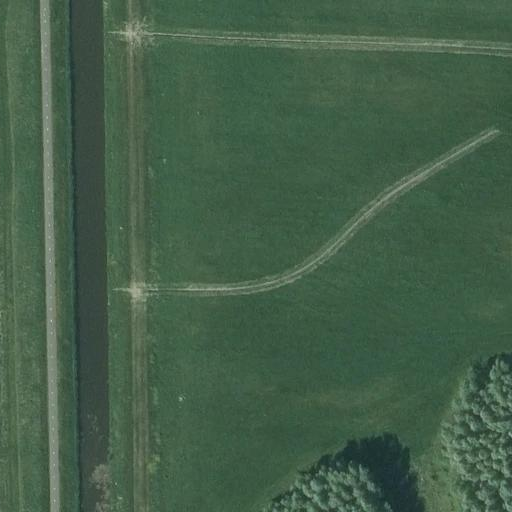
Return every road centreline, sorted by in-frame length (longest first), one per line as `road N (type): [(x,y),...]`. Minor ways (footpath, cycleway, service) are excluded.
road 1 (track): [(30,511),(21,0)]
road 2 (track): [(129,0),(134,511)]
